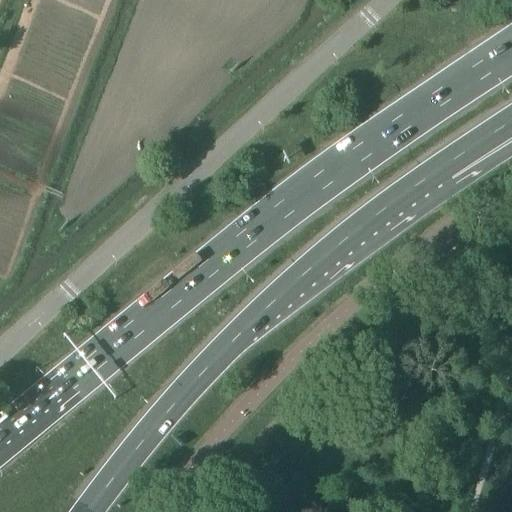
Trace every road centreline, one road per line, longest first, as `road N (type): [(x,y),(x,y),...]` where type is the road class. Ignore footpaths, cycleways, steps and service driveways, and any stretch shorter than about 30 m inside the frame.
road 1 (trunk): [(511,50),(274,217),(0,439)]
road 2 (unclassified): [(0,352),(386,0)]
road 3 (trunk): [(87,511),(242,331),(445,164)]
